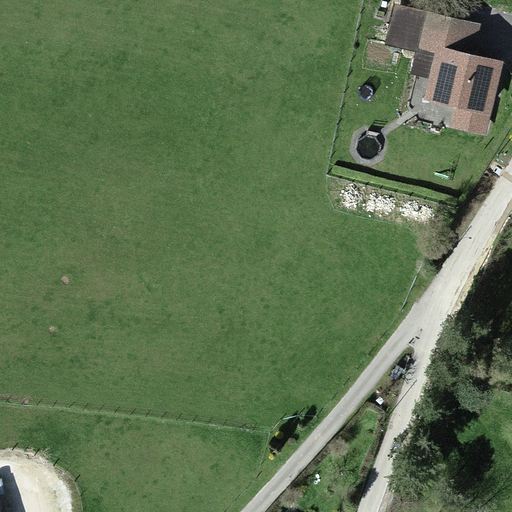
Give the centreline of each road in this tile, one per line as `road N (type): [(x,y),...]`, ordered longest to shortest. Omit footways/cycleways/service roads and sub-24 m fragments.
road 1 (residential): [(251,511),(393,346),(442,318)]
road 2 (unclassified): [(370,511),(442,318)]
road 3 (unclassified): [(442,318),(474,234),(511,178)]
